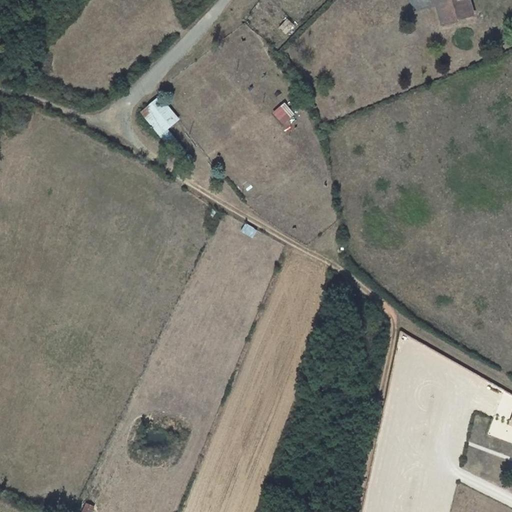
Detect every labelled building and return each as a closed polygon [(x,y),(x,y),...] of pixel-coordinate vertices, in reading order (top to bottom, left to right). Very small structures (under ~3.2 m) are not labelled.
[(438,0),(433,1),(439,22),(457,17),(455,11),(462,9),(459,0),(438,0)] [(466,0),(459,0),(462,9),(455,11),(457,17),(470,13),(466,0)] [(138,112),(168,148),(177,141),(167,129),(178,119),(158,95),(138,112)] [(282,125),(294,114),(283,102),(271,113),(282,125)] [(511,397),(503,395),(500,404),(511,408),(511,397)] [(509,427),(495,419),(488,431),(497,437),(499,435),(503,437),(509,427)]
